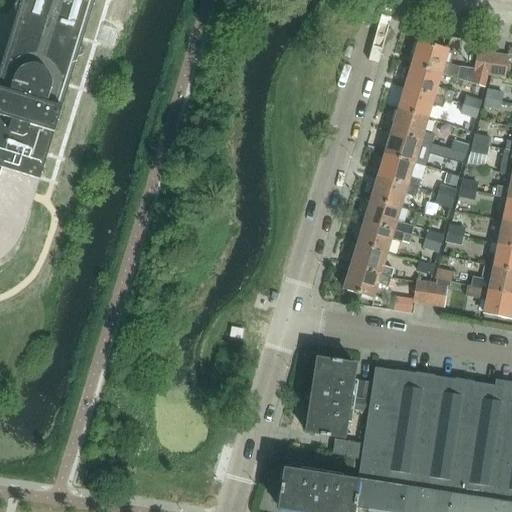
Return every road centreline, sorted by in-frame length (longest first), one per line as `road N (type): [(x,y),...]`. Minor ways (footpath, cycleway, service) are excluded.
road 1 (residential): [(287,318),(383,0)]
road 2 (residential): [(511,353),(287,318)]
road 3 (residential): [(228,511),(287,318)]
